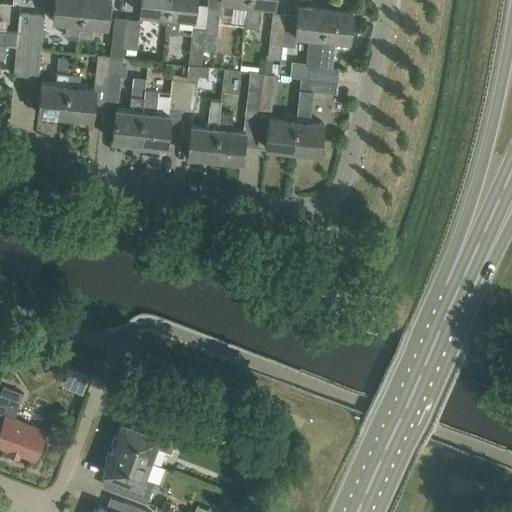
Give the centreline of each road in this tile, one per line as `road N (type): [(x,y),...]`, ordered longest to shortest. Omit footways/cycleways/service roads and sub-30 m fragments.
road 1 (residential): [(0,130),(102,178),(316,206),(334,199),(357,151),(386,18),(383,0)]
road 2 (primary): [(511,27),(462,289)]
road 3 (primary): [(359,511),(462,289)]
road 4 (residential): [(54,506),(102,380)]
road 5 (primary): [(462,289),(511,179)]
